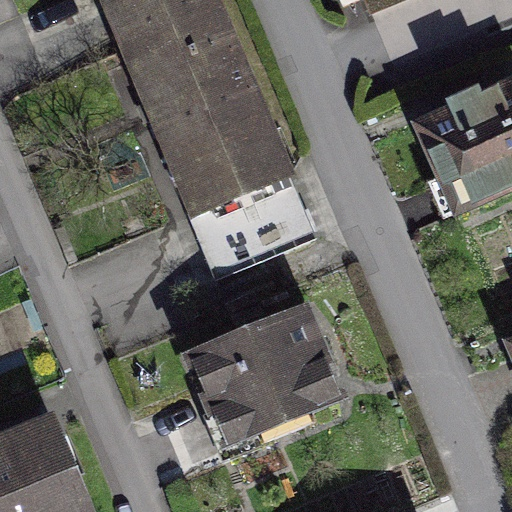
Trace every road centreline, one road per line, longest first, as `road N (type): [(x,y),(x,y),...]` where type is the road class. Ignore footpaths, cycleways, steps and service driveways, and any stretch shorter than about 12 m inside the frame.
road 1 (residential): [(285,0),(493,511)]
road 2 (residential): [(0,157),(143,511)]
